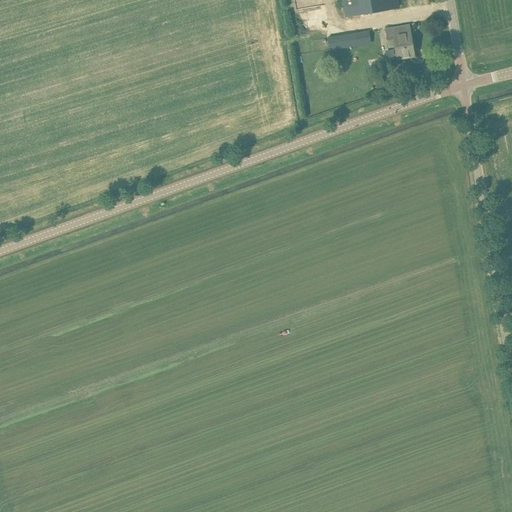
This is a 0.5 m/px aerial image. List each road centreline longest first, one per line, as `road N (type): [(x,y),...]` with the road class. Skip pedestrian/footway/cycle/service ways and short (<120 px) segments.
road 1 (unclassified): [(0,252),(462,85)]
road 2 (unclassified): [(511,368),(462,85)]
